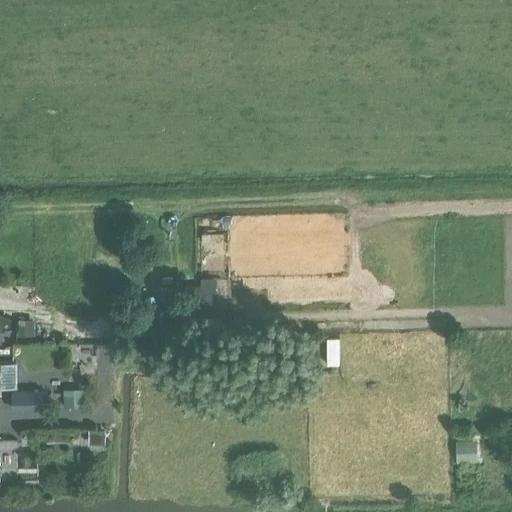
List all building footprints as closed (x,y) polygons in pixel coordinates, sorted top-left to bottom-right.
[(193,312),(213,312),(212,276),(201,276),(202,284),(193,284),(193,312)] [(0,330),(14,331),(14,315),(0,314),(0,330)] [(18,318),(18,334),(34,335),(35,318),(18,318)] [(0,389),(1,390),(1,386),(18,386),(17,360),(1,361),(0,360),(0,389)] [(224,363),(223,376),(235,377),(235,364),(224,363)] [(44,388),(12,389),(13,409),(45,408),(44,388)] [(85,390),(64,391),(65,406),(85,405),(85,390)] [(106,428),(90,428),(89,443),(106,443),(106,428)] [(477,438),(457,439),(458,460),(478,459),(477,438)]
